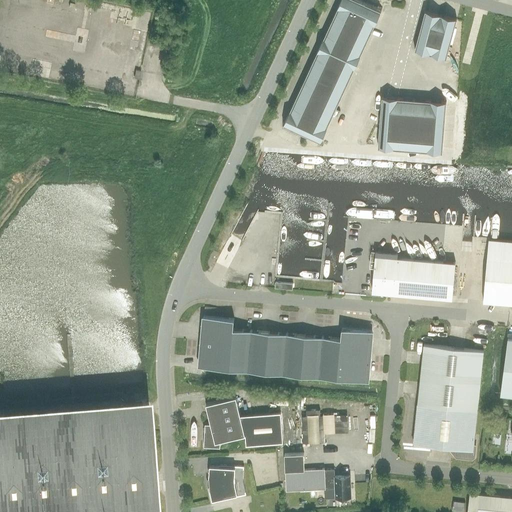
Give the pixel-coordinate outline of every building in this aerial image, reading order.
[(319,144),(382,7),(365,0),(340,0),(282,127),(319,144)] [(446,58),(457,19),(425,10),(415,49),(446,58)] [(443,152),(446,102),(382,96),(378,147),(443,152)] [(511,303),(511,240),(489,239),(483,301),(511,303)] [(452,299),(456,262),(398,257),(398,253),(376,251),(372,292),(452,299)] [(340,338),(233,328),(234,318),(204,316),(200,366),(366,380),(371,330),(341,328),(340,338)] [(511,338),(508,337),(501,393),(511,394),(511,338)] [(472,458),(475,457),(476,446),(474,445),(484,347),(424,341),(414,444),(455,448),(455,454),(457,457),(472,458)] [(302,432),(361,437),(365,397),(305,392),(302,432)] [(241,415),(236,397),(206,404),(211,425),(205,424),(205,427),(204,427),(203,427),(205,433),(204,447),(220,448),(220,441),(246,435),(246,445),(283,442),(281,412),(241,415)] [(0,426),(0,511),(151,511),(143,415),(0,426)] [(305,469),(304,453),(285,454),(286,491),(326,489),(326,488),(335,488),(336,498),(339,498),(341,499),(343,500),(345,499),(347,498),(347,497),(351,497),(350,476),(335,476),(335,469),(325,469),(325,468),(305,469)] [(221,498),(222,499),(246,494),(243,480),(244,466),(219,464),(219,466),(210,466),(209,477),(210,477),(210,479),(208,479),(208,478),(207,478),(207,483),(208,487),(209,487),(208,487),(210,487),(211,489),(210,489),(213,500),(221,498)] [(511,511),(511,496),(470,493),(467,511),(511,511)]
